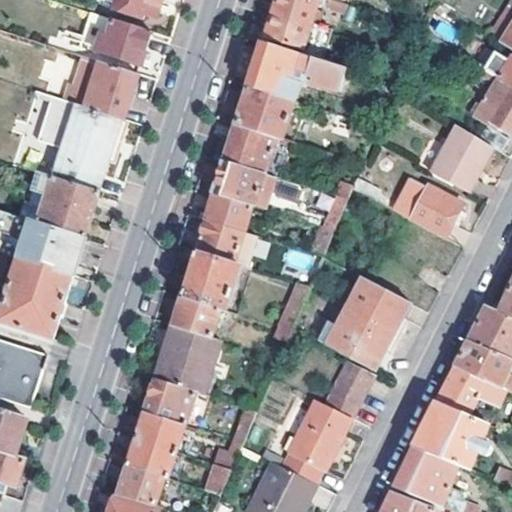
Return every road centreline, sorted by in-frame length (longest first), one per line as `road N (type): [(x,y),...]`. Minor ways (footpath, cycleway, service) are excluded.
road 1 (tertiary): [(56,511),(219,0)]
road 2 (residential): [(353,511),(511,196)]
